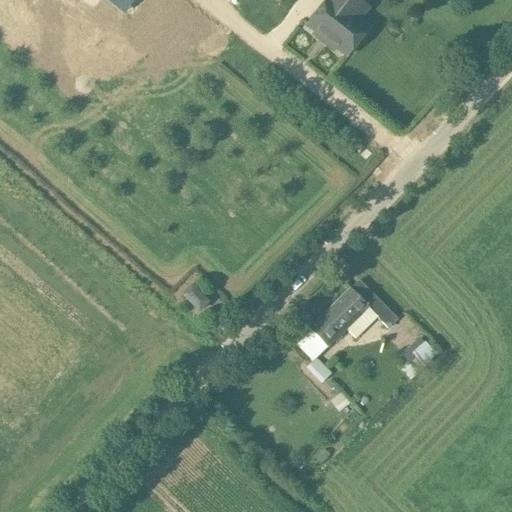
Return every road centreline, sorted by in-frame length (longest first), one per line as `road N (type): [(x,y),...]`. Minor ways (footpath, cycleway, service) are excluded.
road 1 (unclassified): [(72,511),(511,65)]
road 2 (track): [(299,511),(181,397)]
